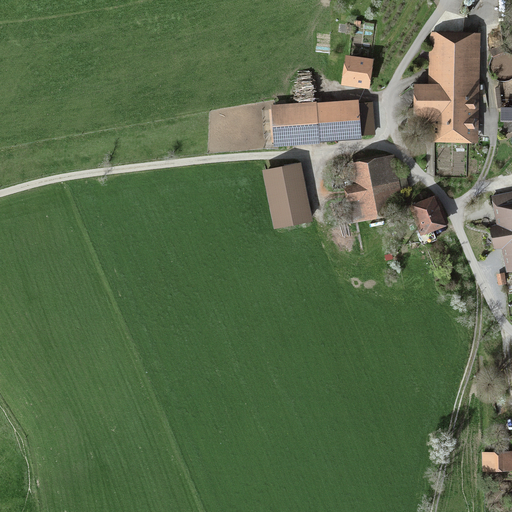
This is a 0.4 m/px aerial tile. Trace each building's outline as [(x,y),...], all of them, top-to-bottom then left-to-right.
[(477,41),(434,40),(432,93),(417,92),(416,124),(434,125),(433,141),(474,143),(477,41)] [(425,48),(417,59),(425,64),(429,58),(426,55),(429,50),(425,48)] [(372,66),(347,62),(343,85),(368,89),(372,66)] [(357,107),(272,113),(274,145),(360,139),(357,107)] [(392,162),(346,171),(356,221),(402,212),(392,162)] [(298,170),(266,176),(275,226),(307,219),(298,170)] [(500,229),(492,231),(495,248),(504,246),(509,273),(511,272),(511,198),(495,201),(500,229)] [(437,203),(413,211),(423,236),(446,227),(437,203)] [(505,274),(498,276),(500,284),(507,282),(505,274)] [(511,455),(484,456),(484,470),(511,469),(511,455)]
